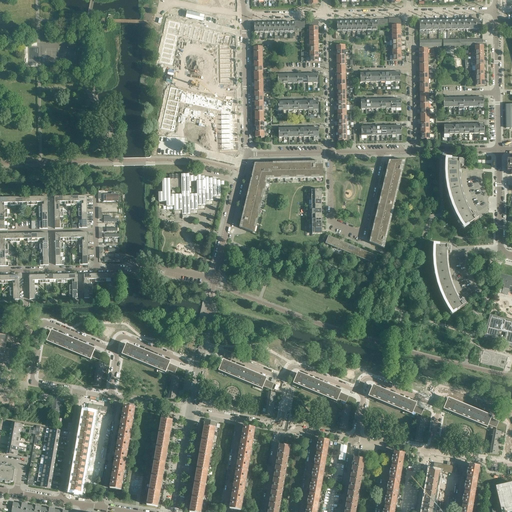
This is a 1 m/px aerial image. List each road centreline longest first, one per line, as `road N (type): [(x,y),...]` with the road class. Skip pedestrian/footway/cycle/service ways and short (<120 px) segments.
road 1 (unclassified): [(380,152),(360,232),(331,221),(328,153)]
road 2 (residential): [(80,394),(36,382),(41,330),(107,348)]
road 3 (residential): [(328,153),(325,14)]
road 4 (residential): [(412,151),(409,13)]
road 5 (tertiary): [(213,281),(246,154)]
road 6 (residential): [(505,466),(509,421),(446,394),(431,402)]
road 7 (residential): [(496,150),(495,20)]
